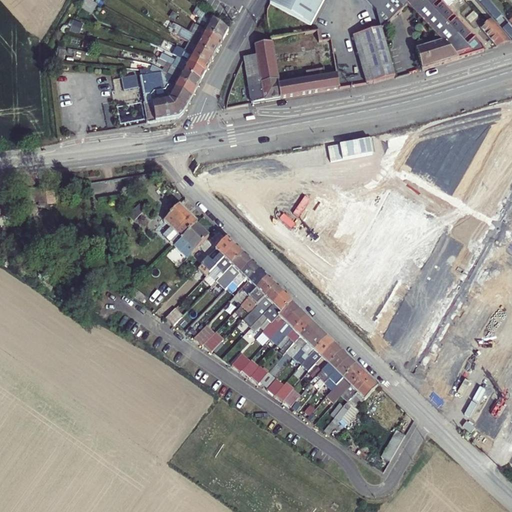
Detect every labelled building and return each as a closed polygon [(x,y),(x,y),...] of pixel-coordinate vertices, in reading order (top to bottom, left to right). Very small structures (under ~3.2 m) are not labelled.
[(85,0),(82,8),(92,13),(98,0),(85,0)] [(271,0),(269,5),(308,27),(323,0),(271,0)] [(418,71),(457,60),(444,46),(456,35),(421,0),(362,0),(374,14),(379,30),(405,6),(441,44),(413,51),(418,71)] [(444,46),(457,60),(483,52),(480,43),(447,8),(439,0),(421,0),(456,35),(444,46)] [(207,29),(206,31),(223,41),(229,31),(198,8),(194,14),(201,18),(198,23),(207,29)] [(511,43),(495,25),(489,30),(503,47),(511,44),(511,43)] [(186,41),(191,43),(214,57),(219,48),(195,35),(191,32),(185,28),(179,36),(186,41)] [(223,41),(206,31),(199,28),(195,35),(219,48),(223,41)] [(379,30),(351,38),(366,84),(394,77),(379,30)] [(503,47),(489,30),(483,35),(496,50),(503,47)] [(214,57),(191,43),(186,51),(210,64),(214,57)] [(271,44),(254,47),(256,57),(273,55),(271,44)] [(174,56),(179,59),(206,73),(210,64),(186,51),(179,47),(174,56)] [(206,73),(179,59),(177,62),(164,55),(162,59),(173,66),(201,81),(206,73)] [(260,89),(278,86),(273,55),(256,57),(260,89)] [(243,59),(251,104),(280,98),(278,86),(260,89),(256,57),(243,59)] [(169,74),(154,65),(151,72),(155,72),(155,70),(160,69),(161,73),(163,73),(166,80),(166,83),(192,97),(196,90),(169,74)] [(173,66),(169,74),(196,90),(201,81),(173,66)] [(155,70),(155,72),(151,72),(142,71),(141,76),(145,103),(141,104),(143,124),(176,119),(180,117),(183,113),(192,97),(166,83),(166,80),(163,73),(161,73),(160,69),(155,70)] [(306,82),(278,86),(280,98),(339,89),(336,73),(322,76),(321,70),(306,73),(306,82)] [(140,88),(138,76),(123,78),(125,90),(140,88)] [(199,220),(181,204),(183,202),(177,197),(165,210),(171,215),(167,220),(173,226),(166,233),(178,244),(197,222),(199,220)] [(211,235),(197,222),(178,244),(177,246),(191,258),(211,235)] [(204,272),(211,278),(239,247),(229,237),(208,260),(212,263),(204,272)] [(220,286),(247,254),(239,247),(211,278),(220,286)] [(247,254),(220,286),(228,294),(235,285),(255,262),(247,254)] [(511,258),(502,256),(496,276),(511,280),(511,258)] [(255,262),(235,285),(240,290),(247,281),(252,285),(264,271),(255,262)] [(252,285),(244,293),(253,302),(272,279),(264,271),(252,285)] [(211,278),(207,283),(216,291),(220,286),(211,278)] [(280,286),(272,279),(253,302),(246,310),(253,317),(261,308),(280,286)] [(289,295),(280,286),(261,308),(263,309),(250,325),(257,332),(289,295)] [(244,293),(237,302),(246,310),(253,302),(244,293)] [(295,302),(289,295),(257,332),(262,336),(266,331),(271,335),(295,302)] [(303,309),(295,302),(271,335),(269,337),(276,342),(303,309)] [(253,317),(248,324),(250,325),(263,309),(261,308),(253,317)] [(310,316),(303,309),(276,342),(283,348),(292,337),(310,316)] [(180,314),(171,324),(180,332),(189,322),(180,314)] [(318,324),(310,316),(292,337),(296,341),(285,354),(290,358),(292,355),(318,324)] [(326,331),(318,324),(292,355),(300,362),(326,331)] [(200,345),(210,353),(211,352),(221,340),(211,331),(200,345)] [(332,337),(326,331),(300,362),(307,368),(313,361),(332,337)] [(313,361),(316,364),(323,358),(326,361),(339,344),(332,337),(313,361)] [(221,340),(211,352),(218,359),(230,345),(222,339),(221,340)] [(347,351),(339,344),(326,361),(328,363),(322,371),(327,376),(347,351)] [(355,359),(347,351),(327,376),(314,391),(317,394),(320,390),(327,382),(331,386),(355,359)] [(361,365),(355,359),(331,386),(338,391),(361,365)] [(250,362),(241,374),(246,378),(247,377),(256,367),(250,362)] [(368,371),(361,365),(338,391),(333,398),(340,404),(345,398),(368,371)] [(256,367),(247,377),(254,383),(255,383),(264,372),(257,366),(256,367)] [(375,378),(368,371),(345,398),(352,404),(375,378)] [(263,390),(265,387),(272,379),(264,372),(255,383),(263,390)] [(272,379),(265,387),(273,394),(281,384),(273,378),(272,379)] [(383,385),(375,378),(352,404),(345,411),(339,418),(350,428),(365,411),(362,409),(383,385)] [(327,382),(320,390),(324,394),(331,386),(327,382)] [(272,395),(280,401),(289,390),(281,384),(273,394),(272,395)] [(289,390),(280,401),(288,407),(288,406),(298,395),(299,393),(291,387),(289,390)] [(298,395),(288,406),(296,412),(305,401),(298,395)] [(333,398),(331,400),(338,406),(340,404),(333,398)] [(332,418),(336,422),(339,418),(345,411),(341,408),(332,418)] [(350,428),(339,418),(336,422),(333,426),(336,429),(344,435),(350,428)] [(333,426),(326,433),(330,436),(336,429),(333,426)] [(404,436),(388,461),(396,467),(412,441),(404,436)]
